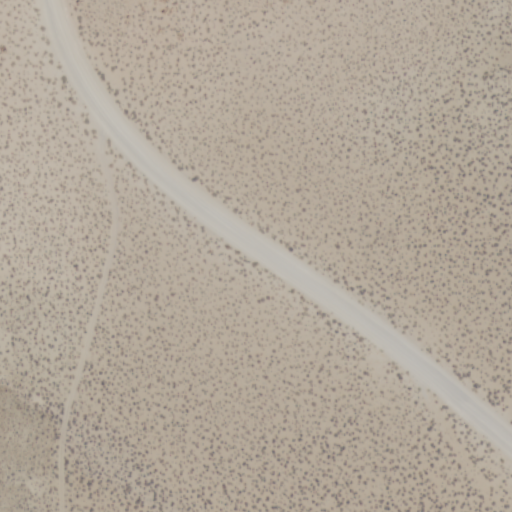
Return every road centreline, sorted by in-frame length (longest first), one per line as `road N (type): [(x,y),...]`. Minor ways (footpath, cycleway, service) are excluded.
road 1 (residential): [(61,0),(87,80),(126,136),(511,438)]
road 2 (track): [(54,511),(54,446),(107,223),(97,97)]
